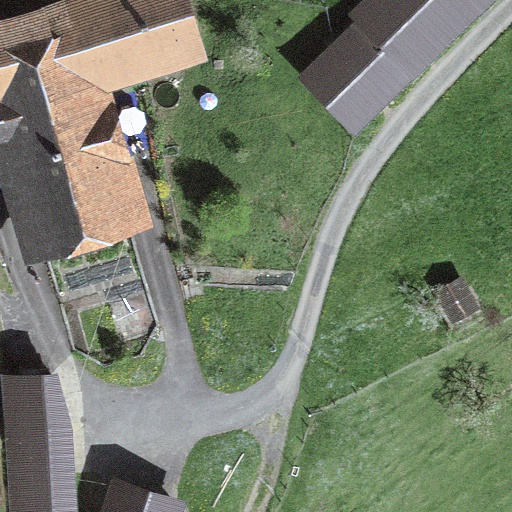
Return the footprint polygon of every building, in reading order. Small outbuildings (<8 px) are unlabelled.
[(180,0),(71,0),(0,21),(0,100),(2,100),(41,235),(127,210),(90,83),(196,52),(180,0)] [(483,0),(368,0),(354,13),(361,21),(304,76),(352,127),(483,0)] [(439,290),(453,313),(474,301),(459,278),(439,290)] [(15,511),(72,511),(67,423),(52,373),(4,377),(15,511)] [(172,511),(175,502),(118,484),(108,511),(172,511)]
